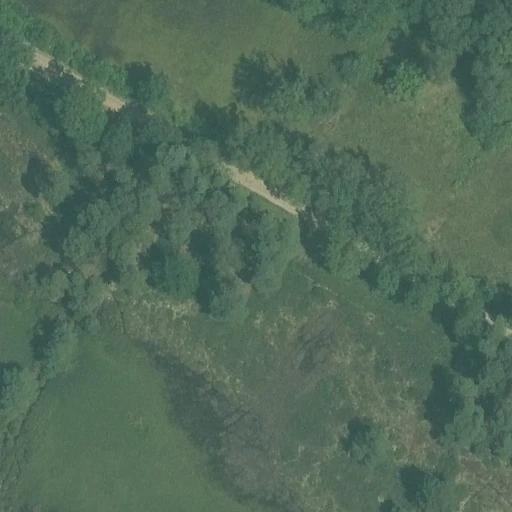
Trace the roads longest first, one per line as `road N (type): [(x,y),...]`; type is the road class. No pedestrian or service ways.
road 1 (track): [(184,143),(511,334)]
road 2 (track): [(0,38),(184,143)]
